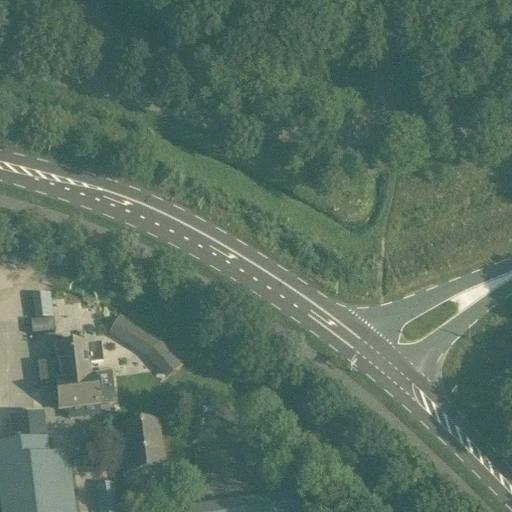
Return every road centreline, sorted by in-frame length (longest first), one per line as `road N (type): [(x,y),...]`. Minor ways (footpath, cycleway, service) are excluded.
road 1 (unclassified): [(396,139),(232,125),(0,61)]
road 2 (secondary): [(358,347),(267,282),(153,217),(0,167)]
road 3 (secondary): [(511,266),(391,317),(358,347)]
road 4 (tertiary): [(511,492),(397,379)]
road 5 (secondary): [(397,379),(511,288)]
road 6 (unclassified): [(396,139),(385,0)]
